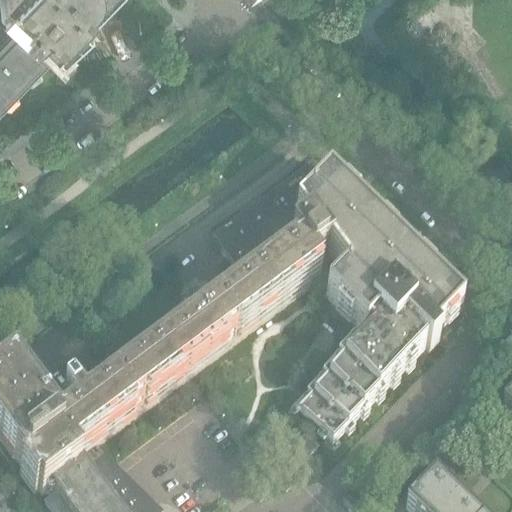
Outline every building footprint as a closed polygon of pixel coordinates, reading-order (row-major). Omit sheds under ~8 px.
[(14,0),(26,11),(21,16),(47,43),(53,37),(61,46),(60,46),(62,48),(92,20),(90,19),(89,21),(81,14),(89,6),(94,0),(14,0)] [(0,95),(36,58),(49,45),(47,43),(21,16),(0,37),(0,95)] [(266,315),(317,276),(318,276),(313,268),(328,257),(344,279),(325,299),(364,338),(290,414),(294,418),(298,415),(332,448),(425,351),(429,355),(438,345),(439,345),(435,341),(461,314),(365,220),(365,221),(328,186),(328,185),(311,169),(212,243),(246,289),(266,315)] [(0,442),(23,473),(18,476),(33,496),(37,493),(41,498),(49,492),(80,468),(73,459),(135,412),(134,411),(141,406),(142,407),(227,343),(226,342),(233,337),(234,338),(266,315),(246,289),(83,410),(79,404),(78,404),(70,395),(62,401),(69,411),(68,412),(73,418),(59,428),(58,429),(13,368),(0,377),(0,442)] [(511,364),(511,362),(494,345),(485,355),(504,373),(511,364)] [(504,373),(485,355),(476,364),(495,382),(504,373)] [(495,382),(476,364),(467,373),(486,391),(495,382)] [(486,391),(467,373),(458,383),(477,401),(486,391)] [(477,401),(458,383),(449,392),(468,410),(477,401)] [(468,410),(449,392),(440,401),(459,419),(468,410)] [(511,421),(511,399),(501,411),(511,421)] [(459,419),(440,401),(431,410),(450,428),(459,419)] [(450,428),(431,410),(422,420),(441,438),(450,428)] [(441,438),(422,420),(413,429),(432,447),(441,438)] [(432,447),(413,429),(405,438),(424,456),(432,447)] [(424,456),(405,438),(396,447),(415,465),(424,456)] [(415,465),(396,447),(387,457),(406,475),(415,465)] [(406,475),(387,457),(378,466),(397,484),(406,475)] [(397,484),(378,466),(368,476),(387,494),(397,484)] [(147,511),(144,509),(144,510),(102,469),(89,478),(81,467),(80,468),(49,492),(63,511),(147,511)] [(406,511),(466,511),(447,493),(451,488),(432,469),(418,484),(424,490),(404,510),(406,511)] [(365,511),(371,507),(359,496),(354,491),(341,504),(350,511),(365,511)]
